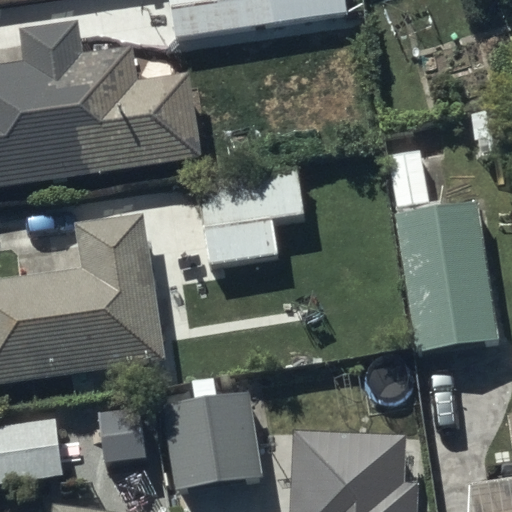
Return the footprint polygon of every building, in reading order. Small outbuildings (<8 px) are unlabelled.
[(345,0),(169,0),(177,54),(349,30),(345,0)] [(0,206),(202,178),(190,92),(140,99),(135,66),(85,73),(80,39),(20,47),(24,82),(0,85),(0,206)] [(201,192),(210,282),(282,275),(278,237),(307,234),(302,182),(201,192)] [(479,220),(394,231),(414,370),(498,359),(479,220)] [(147,234),(76,243),(83,289),(0,299),(0,404),(168,381),(147,234)] [(252,410),(161,423),(174,509),(264,495),(252,410)] [(22,440),(0,442),(0,500),(64,494),(57,426),(21,430),(22,440)] [(511,511),(511,432),(510,433),(511,445),(511,497),(465,504),(465,511),(511,511)] [(403,444),(293,439),(290,511),(421,511),(422,490),(401,489),(403,444)]
